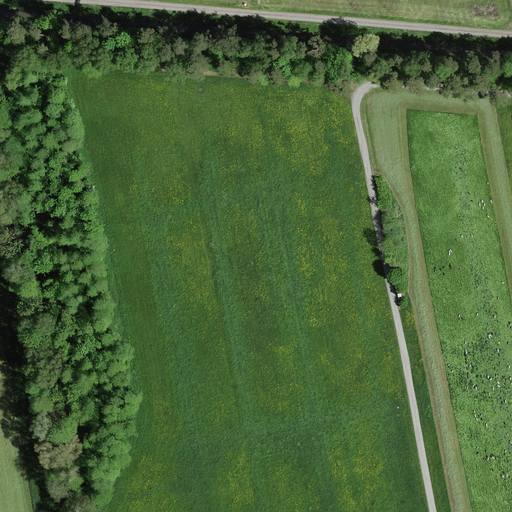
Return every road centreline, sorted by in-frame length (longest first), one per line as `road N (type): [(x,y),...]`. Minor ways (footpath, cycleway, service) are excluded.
road 1 (track): [(511,93),(377,81),(358,98),(433,511)]
road 2 (track): [(102,0),(511,34)]
